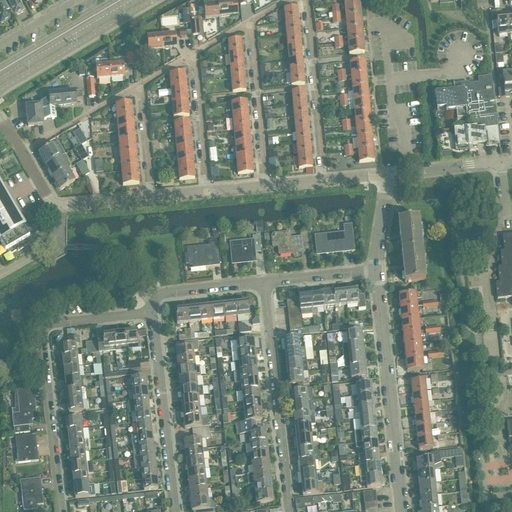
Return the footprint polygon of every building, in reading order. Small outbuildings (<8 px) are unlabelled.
[(0,0),(0,24),(12,18),(12,17),(13,17),(14,16),(5,0),(0,0)] [(5,0),(14,16),(24,11),(17,0),(5,0)] [(427,0),(428,1),(429,2),(430,3),(439,2),(439,6),(440,5),(440,4),(459,2),(460,10),(461,10),(459,0),(427,0)] [(236,3),(217,5),(218,19),(237,17),(236,3)] [(344,5),(345,18),(360,16),(359,4),(344,5)] [(218,19),(217,5),(203,7),(204,20),(218,19)] [(283,10),(285,23),(298,22),(297,9),(296,9),(283,10)] [(497,36),(507,35),(505,16),(499,17),(499,12),(490,13),(492,23),(492,31),(496,31),(497,36)] [(345,18),(346,30),(361,29),(360,16),(345,18)] [(200,35),(199,21),(191,21),(192,36),(200,35)] [(285,23),(286,36),(296,35),(299,35),(298,22),(285,23)] [(346,30),(347,43),(362,42),(361,29),(346,30)] [(213,30),(204,36),(207,41),(217,36),(213,30)] [(175,35),(161,36),(162,49),(176,48),(175,35)] [(286,36),(287,49),(300,47),(299,35),(296,35),(286,36)] [(162,49),(161,36),(147,37),(148,51),(162,49)] [(227,42),(228,55),(242,54),(241,41),(227,42)] [(362,42),(347,43),(348,56),(364,54),(362,42)] [(287,49),(288,61),(296,61),(302,60),(300,47),(287,49)] [(109,66),(110,79),(124,78),(124,72),(128,71),(127,66),(134,66),(133,53),(125,54),(125,58),(114,59),(114,65),(109,66)] [(140,53),(133,53),(134,66),(141,65),(140,53)] [(228,55),(230,68),(243,67),(242,54),(228,55)] [(288,61),(289,74),(303,73),(302,60),(296,61),(288,61)] [(97,80),(110,79),(109,66),(109,61),(101,61),(101,66),(95,67),(97,80)] [(349,63),(350,76),(365,74),(364,62),(349,63)] [(230,68),(231,81),(244,80),(243,67),(230,68)] [(179,75),(169,76),(171,90),(186,89),(185,74),(181,75),(181,71),(178,72),(179,75)] [(303,73),(289,74),(291,87),(296,86),(304,86),(303,73)] [(509,93),(511,92),(511,83),(511,73),(501,74),(502,89),(498,89),(499,99),(509,98),(509,93)] [(350,76),(352,88),(367,87),(365,74),(350,76)] [(489,102),(493,101),(491,77),(479,78),(480,83),(472,84),(473,94),(478,93),(479,103),(489,102)] [(86,79),(88,98),(95,98),(93,79),(86,79)] [(244,80),(231,81),(232,94),(245,92),(244,80)] [(456,120),(473,118),(473,123),(496,121),(495,106),(489,106),(489,102),(479,103),(478,93),(473,94),(472,84),(452,86),(453,92),(455,110),(456,120)] [(352,88),(353,101),(368,99),(367,87),(352,88)] [(186,89),(171,90),(172,104),(187,103),(186,89)] [(41,106),(26,107),(26,109),(28,127),(31,127),(44,126),(43,119),(56,118),(55,108),(76,106),(76,100),(83,99),(82,92),(48,95),(49,97),(40,100),(41,106)] [(291,93),(292,106),(306,105),(305,92),(291,93)] [(445,111),(455,110),(453,92),(435,94),(436,109),(445,108),(445,111)] [(353,101),(354,114),(369,112),(368,99),(353,101)] [(187,103),(172,104),(173,119),(188,117),(187,103)] [(231,104),(232,118),(248,117),(246,103),(240,103),(231,104)] [(115,107),(116,120),(132,119),(131,105),(115,107)] [(292,106),(293,119),(307,117),(306,105),(292,106)] [(354,114),(355,126),(370,125),(369,112),(354,114)] [(232,118),(233,133),(249,131),(248,117),(232,118)] [(293,119),(295,132),(308,130),(307,117),(293,119)] [(116,120),(117,133),(134,132),(132,119),(116,120)] [(473,123),(474,127),(476,127),(476,129),(497,127),(496,121),(473,123)] [(174,124),(175,138),(190,137),(189,122),(174,124)] [(355,126),(356,139),(371,137),(370,125),(355,126)] [(476,127),(474,127),(453,130),(454,139),(456,139),(457,147),(459,147),(459,151),(468,150),(468,145),(478,144),(476,129),(476,127)] [(497,127),(476,129),(478,144),(485,144),(485,147),(499,145),(497,127)] [(73,135),(80,147),(81,146),(81,147),(87,143),(80,130),(73,135)] [(295,132),(296,144),(309,143),(308,130),(295,132)] [(233,133),(235,147),(250,146),(249,131),(233,133)] [(117,133),(119,147),(135,145),(134,132),(117,133)] [(175,138),(176,153),(191,151),(190,137),(175,138)] [(356,139),(357,151),(373,150),(371,137),(356,139)] [(296,144),(297,157),(310,156),(309,143),(296,144)] [(56,144),(38,154),(45,167),(60,158),(64,156),(56,144)] [(119,147),(120,160),(136,159),(135,145),(119,147)] [(74,150),(81,162),(82,162),(83,162),(88,159),(81,147),(81,146),(80,147),(74,150)] [(235,147),(236,161),(251,160),(250,146),(235,147)] [(373,150),(357,151),(359,164),(374,162),(373,150)] [(176,153),(177,167),(193,166),(191,151),(176,153)] [(310,156),(297,157),(298,170),(312,169),(310,156)] [(60,158),(45,167),(52,179),(67,171),(60,158)] [(120,160),(121,173),(137,172),(136,159),(120,160)] [(251,160),(236,161),(237,176),(253,174),(251,160)] [(82,162),(81,162),(75,166),(83,179),(90,174),(83,162),(82,162)] [(193,166),(177,167),(179,181),(194,180),(193,166)] [(67,171),(52,179),(59,191),(74,183),(67,171)] [(137,172),(121,173),(122,187),(138,185),(137,172)] [(0,242),(5,252),(29,238),(0,188),(0,242)] [(397,221),(394,221),(395,229),(398,229),(399,245),(397,245),(398,253),(400,252),(421,250),(417,219),(397,221)] [(317,253),(324,252),(324,254),(342,253),(342,250),(346,250),(346,252),(353,251),(352,241),(350,227),(344,227),(345,234),(315,237),(317,255),(317,253)] [(273,248),(279,247),(280,255),(302,253),(301,251),(307,250),(305,234),(300,234),(300,239),(290,240),(289,234),(273,236),(271,238),(273,248)] [(511,235),(501,237),(503,252),(499,252),(501,268),(496,268),(498,283),(495,284),(496,300),(511,298),(511,306),(511,235)] [(250,263),(249,257),(254,256),(254,254),(260,253),(258,237),(252,238),(252,242),(230,244),(232,265),(250,263)] [(209,242),(209,245),(209,247),(187,250),(188,256),(185,257),(186,265),(189,265),(189,269),(207,267),(206,263),(211,263),(211,267),(218,266),(216,245),(215,245),(215,241),(209,242)] [(400,252),(398,253),(399,260),(401,260),(403,276),(400,276),(401,283),(404,283),(424,281),(421,250),(400,252)] [(356,290),(344,291),(346,306),(357,305),(358,309),(365,309),(365,310),(370,310),(370,304),(364,304),(364,296),(362,296),(362,295),(358,291),(356,291),(356,290)] [(325,293),(321,294),(322,309),(334,307),(332,293),(333,293),(333,291),(325,292),(325,293)] [(333,293),(332,293),(334,307),(346,306),(344,291),(333,293)] [(321,294),(309,295),(312,315),(316,315),(316,309),(322,309),(321,294)] [(398,296),(399,309),(416,307),(414,294),(398,296)] [(309,295),(298,296),(298,300),(299,307),(299,311),(300,311),(300,312),(300,316),(312,315),(309,295)] [(248,302),(235,303),(237,318),(249,316),(248,302)] [(235,303),(223,305),(225,319),(237,318),(235,303)] [(223,305),(211,306),(213,321),(225,319),(223,305)] [(211,306),(199,307),(201,322),(213,321),(211,306)] [(199,307),(187,309),(189,323),(201,322),(199,307)] [(399,309),(400,321),(417,319),(416,307),(399,309)] [(189,323),(187,309),(175,310),(177,325),(189,323)] [(400,321),(402,334),(418,332),(417,319),(400,321)] [(238,325),(239,335),(252,334),(251,328),(245,328),(244,324),(238,325)] [(191,340),(190,333),(190,330),(184,330),(184,335),(178,336),(179,341),(191,340)] [(136,332),(124,333),(126,351),(141,349),(140,342),(137,342),(136,332)] [(345,334),(347,345),(362,343),(361,332),(345,334)] [(402,334),(403,346),(420,345),(418,332),(402,334)] [(124,333),(113,334),(115,352),(126,351),(124,333)] [(102,341),(97,342),(98,354),(100,354),(104,353),(115,352),(113,334),(102,335),(102,341)] [(237,342),(238,352),(254,350),(253,340),(250,341),(250,336),(239,337),(240,342),(237,342)] [(61,346),(59,347),(60,354),(62,354),(62,357),(61,357),(61,358),(76,356),(75,345),(79,344),(78,337),(75,338),(67,339),(68,345),(61,346)] [(283,340),(285,352),(303,350),(302,338),(297,338),(283,340)] [(98,354),(97,342),(91,343),(85,343),(86,351),(86,355),(92,354),(96,354),(98,354)] [(176,349),(177,360),(194,358),(193,352),(199,351),(198,342),(177,344),(177,349),(176,349)] [(342,345),(343,357),(363,355),(362,343),(347,345),(342,345)] [(403,346),(404,359),(421,357),(420,345),(403,346)] [(238,352),(239,362),(256,360),(254,350),(238,352)] [(285,352),(286,363),(304,361),(303,350),(285,352)] [(344,368),(349,368),(364,366),(363,355),(343,357),(344,368)] [(76,356),(61,358),(61,365),(63,365),(64,369),(78,367),(76,356)] [(177,360),(178,370),(198,367),(197,357),(194,358),(177,360)] [(421,357),(404,359),(406,372),(423,370),(421,357)] [(240,372),(257,370),(256,360),(239,362),(235,363),(236,372),(240,372)] [(286,363),(287,375),(301,373),(306,373),(304,361),(286,363)] [(97,365),(93,366),(94,374),(94,377),(102,376),(101,365),(97,365)] [(364,366),(349,368),(351,381),(366,379),(364,366)] [(78,367),(64,369),(65,380),(79,379),(78,367)] [(178,370),(179,379),(196,377),(200,377),(199,367),(198,367),(178,370)] [(241,382),(258,380),(257,370),(240,372),(236,372),(234,373),(235,382),(241,382)] [(301,373),(287,375),(288,386),(303,385),(303,387),(308,386),(307,380),(302,381),(301,373)] [(102,376),(94,377),(95,388),(100,388),(103,387),(102,376)] [(179,379),(181,389),(198,387),(196,377),(179,379)] [(79,379),(65,380),(66,391),(80,390),(83,389),(82,378),(81,378),(79,379)] [(131,379),(133,391),(146,389),(145,378),(131,379)] [(241,382),(242,392),(259,390),(258,380),(241,382)] [(410,381),(411,393),(425,392),(424,380),(410,381)] [(355,385),(356,397),(371,395),(370,384),(355,385)] [(100,393),(92,394),(93,399),(101,398),(101,399),(105,398),(103,387),(100,388),(100,393)] [(181,389),(182,399),(199,397),(204,397),(202,387),(198,387),(181,389)] [(133,391),(134,402),(148,400),(146,389),(133,391)] [(12,409),(14,435),(29,433),(29,427),(32,427),(31,420),(37,420),(35,407),(37,407),(36,404),(35,404),(33,390),(14,392),(14,409),(12,409)] [(66,391),(64,392),(65,399),(67,399),(68,403),(81,401),(80,390),(66,391)] [(242,392),(243,402),(260,400),(259,390),(242,392)] [(305,391),(290,392),(292,404),(307,403),(312,402),(310,390),(305,391)] [(411,393),(413,404),(426,403),(425,392),(411,393)] [(354,409),(373,407),(371,395),(356,397),(350,397),(351,409),(354,409)] [(182,399),(183,409),(200,408),(199,397),(182,399)] [(129,414),(135,413),(149,412),(148,400),(134,402),(128,403),(129,414)] [(243,402),(245,412),(261,410),(260,400),(243,402)] [(81,401),(68,403),(69,414),(83,413),(81,401)] [(307,403),(292,404),(293,416),(308,414),(313,414),(312,402),(307,403)] [(413,404),(414,416),(427,414),(426,403),(413,404)] [(358,413),(359,420),(374,418),(373,407),(354,409),(354,413),(355,414),(358,413)] [(183,409),(184,419),(201,417),(200,408),(183,409)] [(245,412),(246,423),(255,422),(262,421),(261,410),(245,412)] [(135,413),(137,424),(150,423),(149,412),(135,413)] [(308,414),(293,416),(294,427),(309,426),(308,414)] [(414,416),(415,427),(429,426),(427,414),(414,416)] [(193,429),(193,435),(209,433),(209,427),(207,417),(201,417),(184,419),(185,430),(193,429)] [(359,420),(360,432),(375,430),(374,418),(359,420)] [(66,421),(65,421),(65,428),(67,428),(68,432),(82,430),(80,419),(66,420),(66,421)] [(137,424),(138,435),(152,434),(150,423),(137,424)] [(309,426),(294,427),(296,439),(311,437),(309,426)] [(415,427),(416,438),(430,437),(429,426),(415,427)] [(245,445),(250,445),(250,444),(267,442),(266,432),(256,433),(256,428),(239,429),(240,435),(244,435),(245,445)] [(82,430),(68,432),(69,443),(83,442),(82,430)] [(354,432),(355,444),(376,441),(375,430),(360,432),(354,432)] [(185,442),(186,452),(202,450),(201,440),(210,439),(209,433),(193,435),(194,440),(185,442)] [(138,435),(139,447),(153,445),(152,434),(138,435)] [(15,438),(18,464),(38,462),(35,436),(15,438)] [(311,437),(296,439),(297,450),(312,449),(318,448),(317,443),(311,444),(311,437)] [(430,437),(416,438),(417,450),(431,449),(430,437)] [(83,442),(69,443),(70,454),(84,453),(88,452),(87,441),(83,442)] [(362,449),(363,454),(378,453),(376,441),(355,444),(356,450),(362,449)] [(250,445),(251,454),(268,452),(267,442),(250,444),(250,445)] [(132,447),(134,459),(154,456),(153,445),(139,447),(132,447)] [(312,449),(297,450),(298,462),(313,460),(319,459),(318,448),(312,449)] [(186,452),(187,462),(203,460),(203,455),(207,454),(207,449),(202,450),(186,452)] [(415,460),(416,473),(433,471),(432,467),(440,464),(439,460),(445,459),(460,457),(459,450),(444,452),(430,454),(431,459),(415,460)] [(251,454),(252,464),(269,462),(268,452),(251,454)] [(70,454),(68,455),(69,462),(71,462),(72,466),(86,464),(84,453),(70,454)] [(357,455),(359,467),(379,464),(378,453),(363,454),(363,455),(357,455)] [(135,470),(142,469),(156,467),(154,456),(134,459),(135,470)] [(187,462),(188,472),(205,470),(203,460),(187,462)] [(313,460),(298,462),(300,473),(314,472),(313,460)] [(252,464),(253,474),(271,472),(269,462),(252,464)] [(86,464),(72,466),(73,477),(87,475),(93,474),(92,463),(86,464)] [(358,467),(360,478),(380,476),(379,464),(359,467),(358,467)] [(142,469),(143,480),(157,479),(156,467),(142,469)] [(188,472),(189,482),(206,480),(205,470),(188,472)] [(416,473),(418,485),(434,483),(433,471),(416,473)] [(253,474),(255,484),(272,482),(271,472),(253,474)] [(314,472),(300,473),(301,485),(321,482),(321,478),(315,479),(314,472)] [(87,475),(73,477),(74,488),(88,486),(87,475)] [(380,476),(360,478),(360,484),(366,483),(367,489),(382,488),(380,476)] [(157,479),(143,480),(144,492),(158,490),(157,479)] [(20,482),(23,508),(24,508),(24,511),(37,510),(37,506),(43,506),(40,480),(20,482)] [(189,482),(190,492),(207,490),(206,480),(189,482)] [(457,481),(458,493),(465,492),(464,480),(457,481)] [(255,484),(256,494),(273,492),(272,482),(255,484)] [(321,482),(301,485),(302,497),(317,495),(323,495),(321,482)] [(418,485),(419,497),(435,495),(434,483),(418,485)] [(88,486),(74,488),(76,499),(96,497),(94,486),(88,486)] [(190,492),(192,502),(208,500),(207,490),(190,492)] [(273,492),(256,494),(257,505),(274,503),(273,492)] [(465,492),(458,493),(460,505),(467,504),(465,492)] [(419,497),(420,509),(436,508),(435,495),(419,497)] [(208,500),(192,502),(193,511),(195,511),(194,511),(214,511),(213,500),(208,500)]
